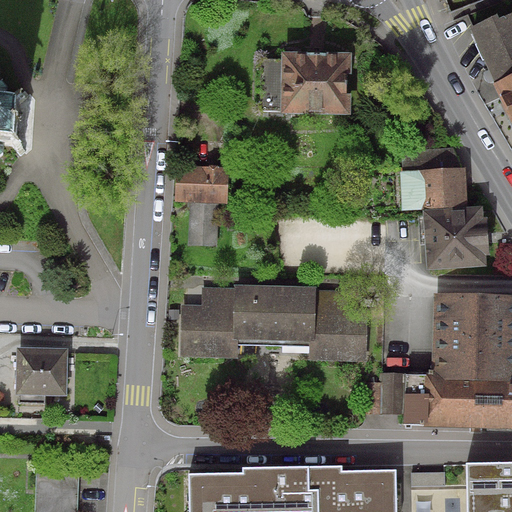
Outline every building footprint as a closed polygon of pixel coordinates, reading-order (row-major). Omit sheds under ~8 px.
[(511,79),(511,17),(472,34),(496,86),(511,79)] [(351,54),(282,53),(282,58),(263,58),(262,111),(349,113),(351,54)] [(19,98),(7,97),(8,87),(0,79),(0,155),(4,153),(5,139),(18,139),(19,98)] [(511,79),(496,86),(511,119),(511,79)] [(402,171),(399,171),(402,210),(468,206),(466,167),(463,167),(453,148),(401,152),(402,171)] [(229,167),(177,165),(176,202),(190,202),(189,245),(217,246),(219,204),(228,204),(229,167)] [(483,206),(423,210),(427,269),(487,265),(486,255),(490,255),(487,217),(483,217),(483,206)] [(203,306),(181,305),(180,356),(237,357),(237,344),(309,345),(309,360),(368,361),(369,307),(348,307),(348,289),(318,289),(318,287),(233,285),(233,288),(203,287),(203,306)] [(511,295),(434,293),(432,369),(446,380),(507,381),(511,376),(511,295)] [(68,348),(16,347),(15,394),(18,394),(18,403),(45,404),(46,395),(67,395),(68,348)] [(511,376),(507,381),(446,380),(432,369),(429,369),(429,374),(405,374),(404,413),(404,424),(424,424),(424,426),(511,427),(511,376)] [(404,413),(405,374),(381,373),(380,382),(365,383),(364,413),(404,413)] [(511,511),(511,462),(468,463),(468,511),(511,511)] [(244,473),(187,475),(187,511),(395,511),(394,469),(339,471),(339,464),(244,466),(244,473)] [(77,511),(80,472),(37,470),(34,511),(77,511)]
